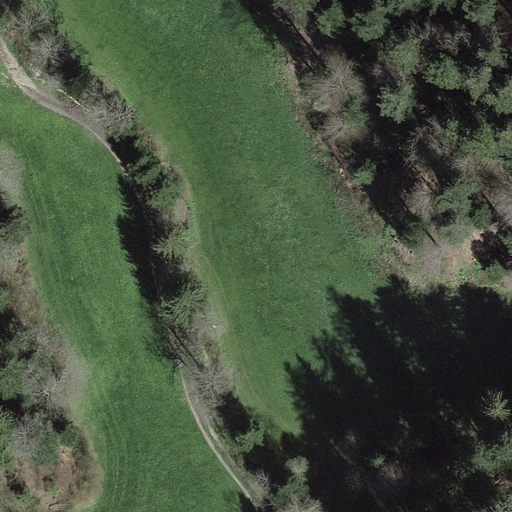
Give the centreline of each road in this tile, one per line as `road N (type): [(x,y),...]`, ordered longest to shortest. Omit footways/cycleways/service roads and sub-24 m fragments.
road 1 (track): [(511,394),(298,429),(252,398),(205,254),(147,212),(24,86),(0,50)]
road 2 (track): [(263,511),(194,402),(154,253),(156,219)]
